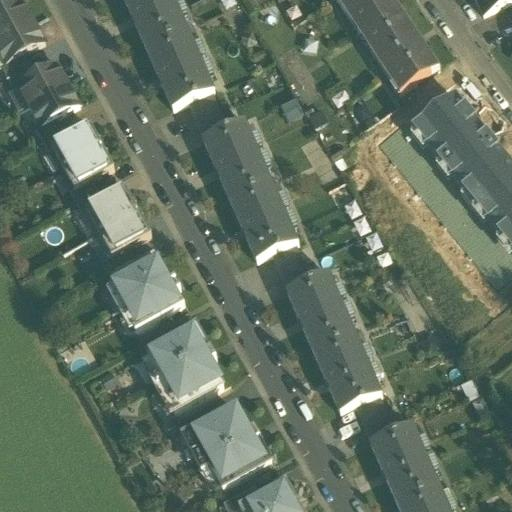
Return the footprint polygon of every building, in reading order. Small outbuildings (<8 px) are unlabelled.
[(188,38),(171,0),(123,0),(148,55),(188,38)] [(399,13),(390,0),(335,0),(361,38),(399,13)] [(511,0),(476,0),(479,4),(477,5),(484,19),(511,6),(511,0)] [(0,18),(0,45),(34,27),(23,6),(0,18)] [(439,74),(399,13),(361,38),(400,99),(417,89),(437,75),(439,74)] [(34,27),(0,45),(0,58),(6,69),(6,70),(23,61),(46,48),(34,27)] [(215,99),(188,38),(148,55),(175,117),(191,110),(213,100),(215,99)] [(23,61),(6,70),(6,69),(1,71),(8,83),(29,71),(23,61)] [(34,82),(18,91),(18,92),(29,112),(69,90),(57,69),(34,82)] [(29,71),(8,83),(14,94),(18,92),(18,91),(34,82),(29,71)] [(437,75),(417,89),(425,99),(445,85),(437,75)] [(69,90),(29,112),(41,133),(58,124),(80,111),(69,90)] [(511,167),(457,98),(415,131),(511,253),(511,167)] [(213,100),(191,110),(205,142),(227,132),(213,100)] [(58,124),(41,133),(37,135),(42,146),(63,134),(58,124)] [(245,129),(205,147),(232,208),(272,190),(245,129)] [(69,145),(52,154),(53,155),(64,175),(103,153),(101,149),(102,146),(99,145),(92,132),(69,145)] [(63,134),(42,146),(49,158),(53,155),(52,154),(69,145),(63,134)] [(103,153),(64,175),(75,195),(75,196),(92,187),(115,174),(108,162),(109,159),(106,158),(103,153)] [(92,187),(75,196),(75,195),(71,197),(77,209),(98,197),(92,187)] [(272,190),(232,208),(259,268),(274,262),(296,252),(298,251),(272,190)] [(135,210),(127,196),(104,208),(87,217),(88,218),(100,240),(139,219),(137,215),(138,211),(135,210)] [(98,197),(77,209),(83,221),(88,218),(87,217),(104,208),(98,197)] [(139,219),(100,240),(112,262),(112,264),(129,254),(152,242),(144,227),(145,224),(142,223),(139,219)] [(296,252),(274,262),(288,294),(310,284),(296,252)] [(129,254),(112,264),(112,262),(108,265),(114,276),(135,265),(129,254)] [(160,265),(111,292),(113,297),(114,301),(118,308),(121,310),(125,319),(126,322),(129,329),(132,332),(136,339),(185,312),(177,297),(181,295),(175,284),(171,286),(160,265)] [(329,281),(289,299),(316,360),(356,342),(329,281)] [(197,333),(148,360),(161,383),(153,388),(160,402),(164,400),(175,420),(224,393),(211,369),(217,366),(212,355),(210,356),(197,333)] [(356,342),(316,360),(342,421),(358,414),(380,404),(382,403),(356,342)] [(380,404),(358,414),(372,446),(394,436),(380,404)] [(249,439),(236,414),(187,441),(198,462),(194,464),(202,478),(210,473),(224,496),(273,469),(260,446),(262,445),(256,435),(249,439)] [(412,433),(372,451),(399,511),(439,494),(412,433)] [(261,503),(244,511),(290,511),(298,508),(288,489),(261,503)] [(256,493),(224,510),(225,511),(244,511),(261,503),(256,493)] [(446,511),(439,494),(399,511),(446,511)]
